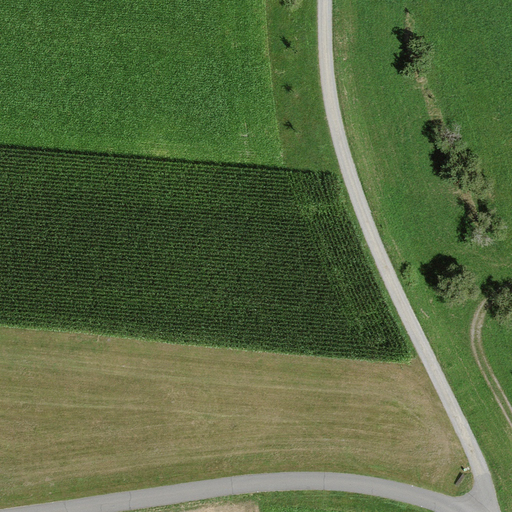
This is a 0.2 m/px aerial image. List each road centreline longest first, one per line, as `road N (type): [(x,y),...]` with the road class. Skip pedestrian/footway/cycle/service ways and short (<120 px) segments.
road 1 (track): [(325,0),(326,97),(391,292),(467,449),(485,511)]
road 2 (residential): [(77,511),(311,488),(445,494),(468,511)]
road 3 (track): [(511,291),(468,333),(511,420)]
